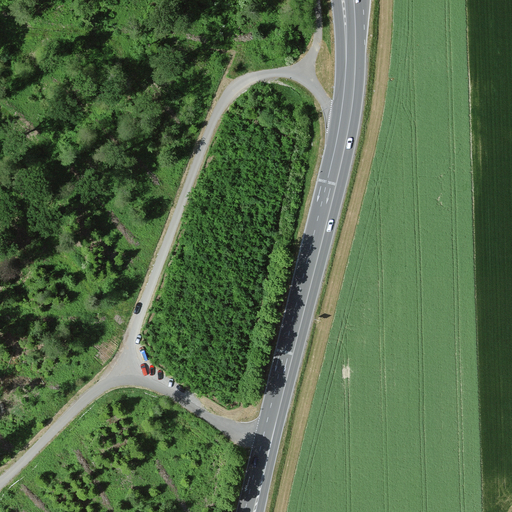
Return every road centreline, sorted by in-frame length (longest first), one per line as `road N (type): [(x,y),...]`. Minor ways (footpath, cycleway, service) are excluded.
road 1 (secondary): [(347,120),(250,511)]
road 2 (secondary): [(336,0),(347,120)]
